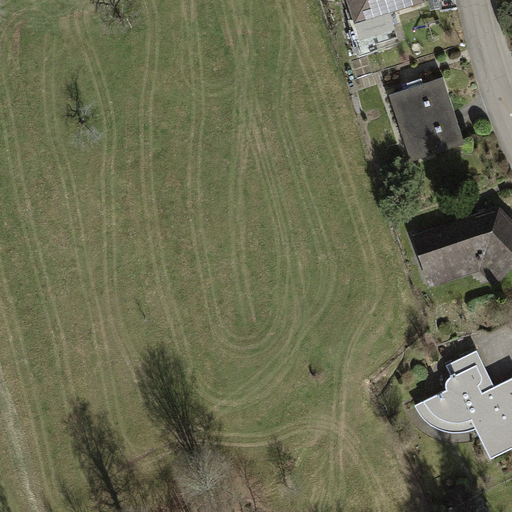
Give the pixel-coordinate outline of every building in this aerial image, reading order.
[(350,0),(355,17),(411,0),(350,0)] [(462,133),(441,76),(383,97),(405,154),(462,133)] [(511,226),(492,211),(412,235),(426,284),(477,262),(494,280),(511,258),(511,226)] [(451,365),(460,384),(416,404),(419,410),(428,421),(439,427),(446,430),(460,431),(480,429),(490,451),(511,441),(511,380),(492,390),(476,354),(451,365)] [(450,494),(455,511),(475,511),(469,488),(450,494)]
